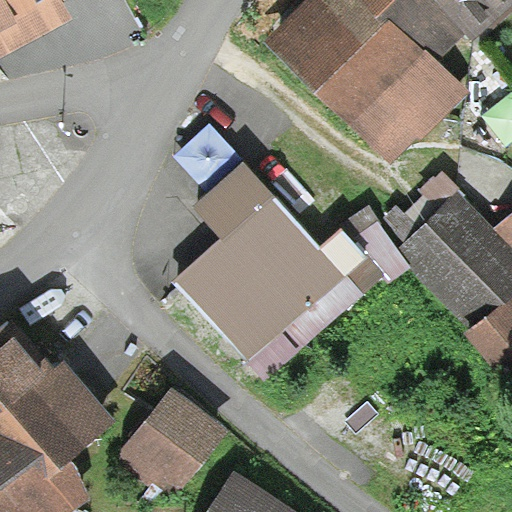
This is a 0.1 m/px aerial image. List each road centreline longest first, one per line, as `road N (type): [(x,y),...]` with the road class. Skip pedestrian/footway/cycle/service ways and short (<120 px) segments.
road 1 (residential): [(348,511),(183,359),(69,227)]
road 2 (residential): [(0,108),(84,93),(161,107)]
road 3 (residential): [(161,107),(69,227)]
road 4 (residential): [(222,0),(161,107)]
